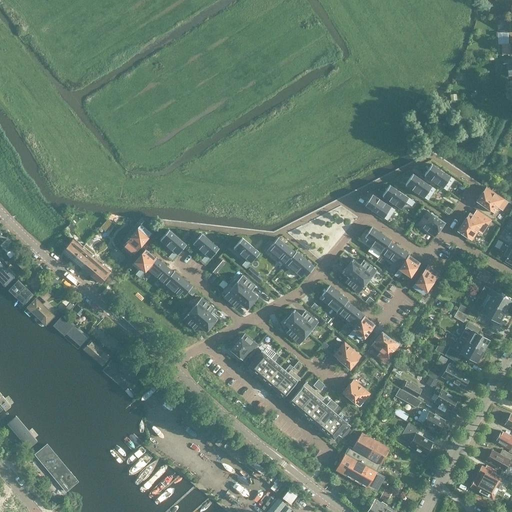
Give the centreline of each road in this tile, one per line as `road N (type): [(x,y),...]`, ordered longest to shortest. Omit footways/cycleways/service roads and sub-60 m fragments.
road 1 (unclassified): [(177,369),(0,212)]
road 2 (unclassified): [(346,511),(177,369)]
road 3 (tertiary): [(425,511),(511,353)]
road 4 (residential): [(319,272),(367,217),(425,256),(447,234)]
road 5 (residential): [(329,449),(205,345)]
